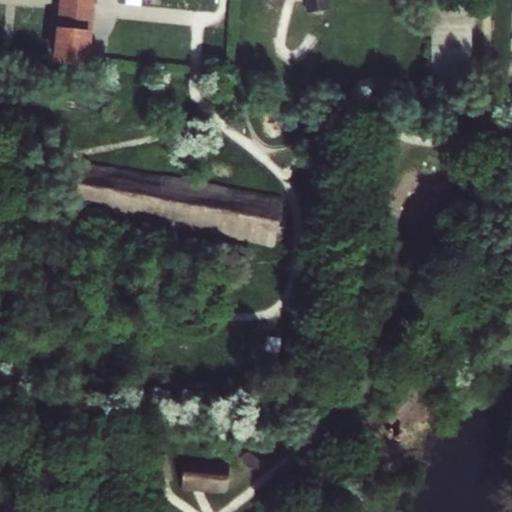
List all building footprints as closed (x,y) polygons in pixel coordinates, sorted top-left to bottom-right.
[(66,0),(66,5),(64,31),(61,31),(58,60),(87,62),(89,34),(86,33),(89,8),(89,0),(66,0)] [(319,0),(291,0),(289,12),(316,17),(319,0)] [(470,4),(430,5),(431,87),(471,87),(471,79),(470,4)] [(279,123),(280,120),(280,118),(279,115),(278,113),(275,111),(273,110),(270,110),(267,111),(265,113),(263,116),(263,118),(263,121),(265,124),(267,126),(269,127),(272,127),(275,126),(277,125),(279,123)] [(286,199),(84,162),(76,207),(277,244),(282,222),(286,199)] [(413,171),(393,206),(411,215),(430,182),(413,171)] [(474,189),(464,184),(455,201),(466,206),(474,189)] [(169,455),(147,460),(152,482),(174,477),(169,455)] [(229,464),(188,461),(186,487),(227,491),(229,464)]
